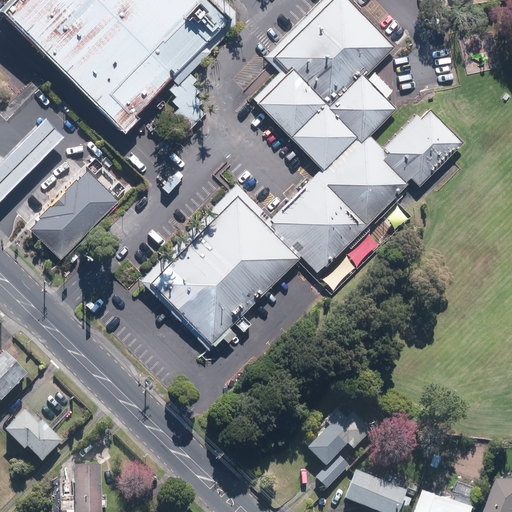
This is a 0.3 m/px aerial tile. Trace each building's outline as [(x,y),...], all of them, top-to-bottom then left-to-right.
[(0,0),(0,2),(115,117),(219,14),(205,0),(0,0)] [(145,285),(207,347),(297,258),(312,272),(401,183),(367,149),(362,144),(401,106),(364,69),(388,45),(343,0),(321,0),(265,55),(280,70),(247,103),(316,172),(267,221),(238,192),(145,285)] [(460,140),(426,106),(382,150),(416,183),(460,140)] [(0,161),(0,205),(67,140),(45,118),(0,161)] [(117,195),(87,168),(34,226),(63,253),(117,195)] [(0,401),(28,374),(6,350),(0,356),(0,401)] [(325,465),(348,442),(353,447),(371,429),(353,411),(346,417),(336,407),(324,419),(329,425),(307,446),(325,465)] [(39,424),(25,410),(6,428),(25,447),(28,445),(43,460),(63,440),(43,420),(39,424)] [(438,471),(442,454),(432,452),(428,469),(438,471)] [(326,487),(349,465),(338,454),(315,476),(326,487)] [(61,505),(61,511),(69,511),(69,510),(75,510),(74,511),(100,511),(100,464),(75,464),(75,494),(70,494),(70,479),(60,479),(60,494),(63,494),(63,505),(61,505)] [(355,469),(344,497),(382,511),(405,511),(411,498),(404,495),(406,489),(355,469)] [(511,511),(511,475),(502,476),(489,511),(511,511)] [(477,511),(479,507),(429,487),(419,511),(477,511)]
